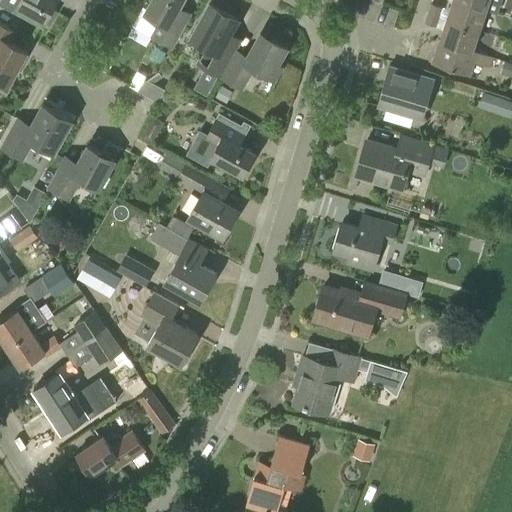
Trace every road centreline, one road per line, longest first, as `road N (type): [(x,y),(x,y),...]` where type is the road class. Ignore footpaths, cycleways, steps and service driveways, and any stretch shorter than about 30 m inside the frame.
road 1 (residential): [(147,511),(206,433),(241,357),(327,71),(328,25)]
road 2 (residential): [(110,107),(52,79),(95,0)]
